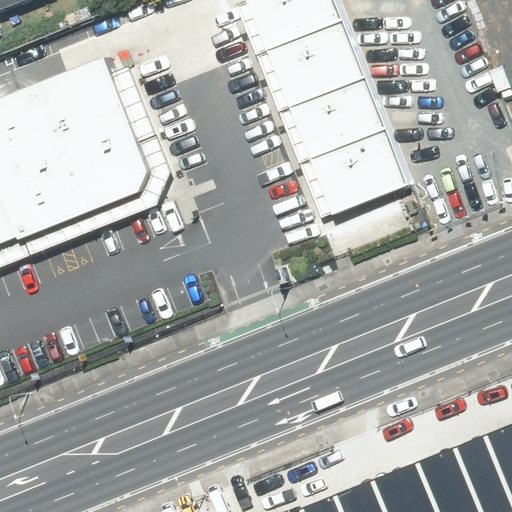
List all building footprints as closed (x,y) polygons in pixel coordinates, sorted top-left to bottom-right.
[(262,0),(323,152),(393,125),(343,0),(262,0)] [(511,0),(504,0),(505,1),(496,5),(511,42),(511,0)] [(162,167),(115,49),(0,94),(0,239),(26,228),(29,235),(151,186),(162,167)] [(475,158),(511,142),(511,138),(478,61),(412,90),(446,167),(474,155),(475,158)] [(415,178),(393,125),(323,152),(343,205),(415,178)] [(511,511),(511,426),(287,511),(511,511)]
